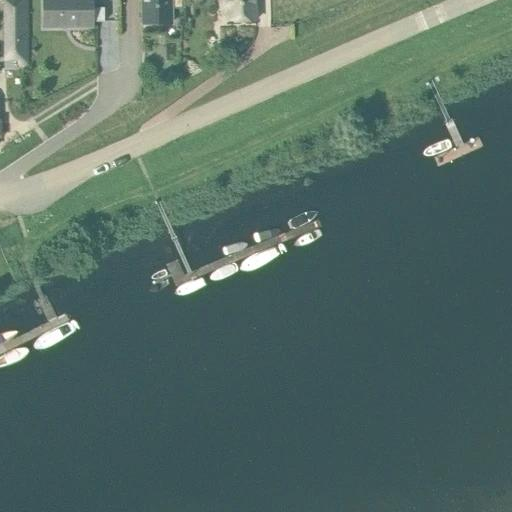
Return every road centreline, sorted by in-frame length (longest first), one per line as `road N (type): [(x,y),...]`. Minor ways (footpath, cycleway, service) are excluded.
road 1 (tertiary): [(0,195),(77,170),(474,0)]
road 2 (residential): [(0,181),(113,103)]
